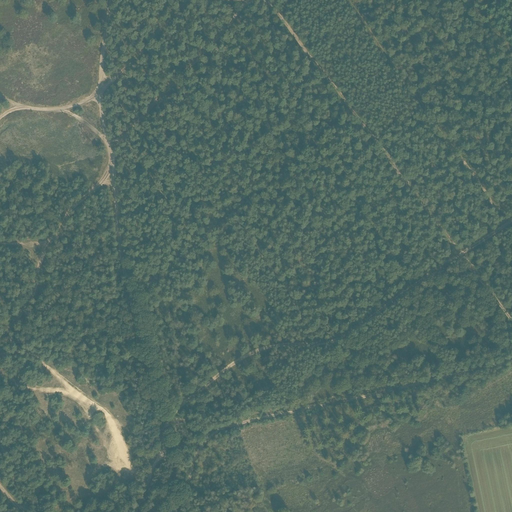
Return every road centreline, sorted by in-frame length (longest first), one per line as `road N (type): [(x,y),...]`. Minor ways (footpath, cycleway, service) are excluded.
road 1 (track): [(251,0),(130,137),(198,238),(228,216),(323,346),(251,419)]
road 2 (track): [(168,484),(100,84)]
road 3 (track): [(511,201),(498,200),(459,154),(414,186),(272,0)]
road 4 (track): [(0,118),(12,106),(66,110),(92,95),(188,0)]
road 5 (track): [(511,219),(323,346)]
road 6 (track): [(0,342),(26,308),(64,217),(110,174)]
road 7 (track): [(158,428),(236,360),(289,345),(323,346)]
road 8 (track): [(414,186),(511,318)]
road 9 (track): [(251,419),(209,434),(171,511)]
